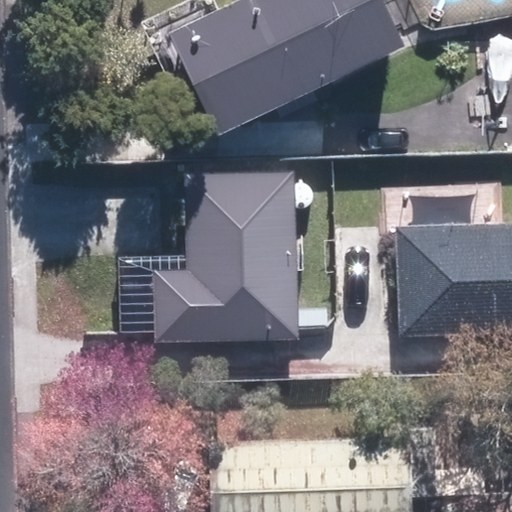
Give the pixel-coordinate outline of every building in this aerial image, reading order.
[(393,0),(220,0),(176,22),(226,124),(410,34),(393,0)] [(360,162),(175,260),(227,356),(412,258),(360,162)] [(466,284),(374,287),(376,360),(468,358),(466,284)] [(413,511),(410,438),(211,447),(214,511),(413,511)] [(511,511),(511,493),(445,496),(445,511),(511,511)]
